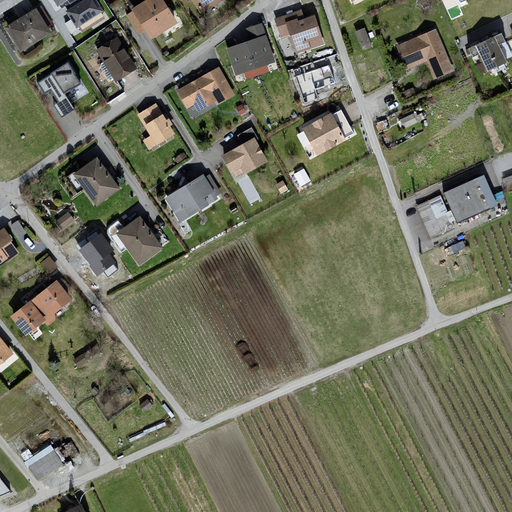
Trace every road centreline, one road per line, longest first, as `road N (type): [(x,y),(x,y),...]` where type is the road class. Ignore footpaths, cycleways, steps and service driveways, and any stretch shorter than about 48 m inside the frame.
road 1 (residential): [(322,0),(435,324)]
road 2 (residential): [(270,0),(6,189)]
road 3 (residential): [(6,189),(191,429)]
road 4 (residential): [(191,429),(435,324)]
road 5 (residential): [(13,511),(191,429)]
